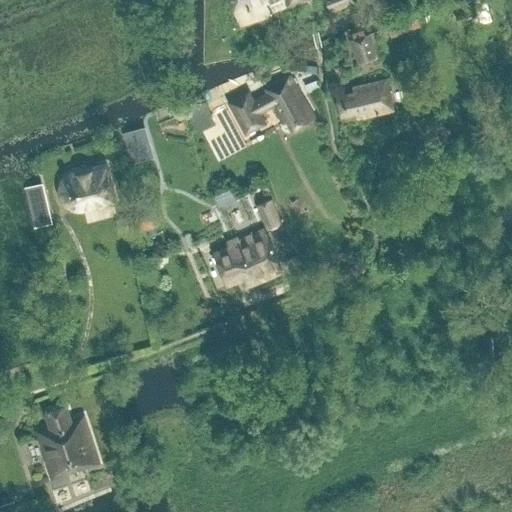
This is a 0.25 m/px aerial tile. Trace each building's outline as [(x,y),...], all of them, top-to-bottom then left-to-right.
[(267,14),(266,10),(291,0),(231,0),(240,23),(267,14)] [(352,0),(326,0),(330,10),(353,1),(352,0)] [(348,38),(357,63),(378,55),(371,30),(348,38)] [(289,74),(265,87),(266,90),(254,97),(249,87),(226,99),(244,134),(267,122),(262,112),(274,105),(283,121),(287,119),(292,128),(314,116),(289,74)] [(393,108),(386,77),(352,85),(354,90),(336,94),(341,114),(355,111),(356,116),(393,108)] [(203,97),(185,105),(196,131),(215,123),(203,97)] [(145,124),(121,131),(131,162),(154,155),(145,124)] [(105,162),(74,170),(71,171),(69,172),(66,174),(65,175),(63,177),(62,179),(61,180),(61,182),(60,183),(60,185),(60,186),(60,188),(60,190),(60,191),(60,193),(61,195),(62,198),(63,199),(64,200),(65,202),(67,204),(70,205),(72,206),(73,206),(77,207),(80,207),(82,207),(83,207),(114,199),(105,162)] [(24,186),(33,226),(52,222),(42,181),(24,186)] [(153,196),(131,200),(134,218),(136,218),(138,228),(153,226),(151,215),(157,214),(153,196)] [(282,220),(272,197),(257,203),(267,227),(282,220)] [(424,230),(414,206),(398,213),(408,237),(424,230)] [(282,269),(264,227),(228,242),(229,244),(213,251),(226,283),(242,277),(253,277),(254,280),(282,269)] [(88,427),(83,413),(70,417),(65,403),(44,410),(49,424),(36,428),(51,476),(99,460),(88,427)] [(15,511),(11,499),(0,503),(0,511),(15,511)]
